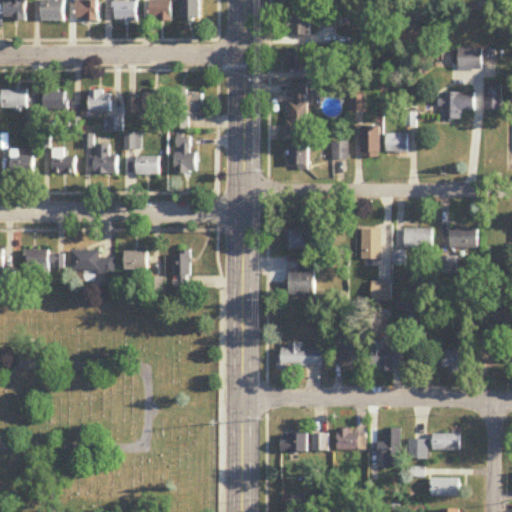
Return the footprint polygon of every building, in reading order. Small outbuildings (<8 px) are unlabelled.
[(5,1),(5,20),(27,20),(27,0),(11,0),(11,1),(5,1)] [(43,22),(65,22),(65,0),(43,0),(43,22)] [(173,0),(150,0),(150,21),(173,21),(173,0)] [(181,0),(182,20),(200,20),(200,0),(181,0)] [(77,20),(99,20),(99,1),(77,1),(77,20)] [(138,3),(115,3),(115,21),(138,21),(138,3)] [(318,13),(318,28),(336,28),(336,13),(318,13)] [(312,37),(312,15),(290,15),(290,37),(312,37)] [(308,49),(288,49),(288,73),(308,73),(308,49)] [(460,49),(460,70),(482,70),(482,49),(460,49)] [(289,85),(289,136),(309,136),(309,85),(289,85)] [(486,112),(504,112),(504,85),(486,85),(486,112)] [(3,110),(29,110),(29,91),(3,91),(3,110)] [(45,111),(68,111),(68,92),(45,92),(45,111)] [(112,113),(112,92),(90,92),(90,113),(112,113)] [(128,114),(167,114),(167,93),(145,93),(145,98),(128,98),(128,114)] [(462,121),(462,112),(475,112),(475,94),(443,94),(443,121),(462,121)] [(205,95),(175,95),(175,131),(191,131),(191,116),(205,116),(205,95)] [(381,129),(362,129),(362,160),(381,160),(381,129)] [(409,136),(387,136),(387,154),(409,154),(409,136)] [(195,139),(177,139),(177,174),(195,174),(195,139)] [(290,145),(290,168),(309,168),(309,145),(290,145)] [(348,160),(348,145),(336,145),(336,160),(348,160)] [(118,158),(111,158),(111,147),(96,147),(96,175),(118,175),(118,158)] [(77,175),(77,159),(66,159),(66,150),(54,150),(54,175),(77,175)] [(13,176),(34,176),(34,152),(13,152),(13,176)] [(161,176),(161,158),(137,158),(137,176),(161,176)] [(433,230),(406,230),(406,249),(433,249),(433,230)] [(451,250),(479,250),(479,230),(451,230),(451,250)] [(287,250),(314,250),(314,231),(287,231),(287,250)] [(363,231),(363,261),(383,261),(383,231),(363,231)] [(73,273),(115,273),(115,259),(103,259),(103,251),(73,251),(73,273)] [(27,252),(27,270),(65,270),(65,252),(27,252)] [(126,271),(150,271),(150,252),(126,252),(126,271)] [(192,291),(192,253),(175,253),(175,291),(192,291)] [(440,275),(458,275),(458,258),(440,258),(440,275)] [(290,272),(290,296),(317,296),(317,263),(299,263),(299,272),(290,272)] [(391,302),(391,284),(374,284),(374,302),(391,302)] [(511,305),(497,305),(497,326),(511,326),(511,305)] [(413,307),(413,329),(438,329),(438,307),(413,307)] [(279,352),(279,368),(323,368),(323,349),(305,349),(305,344),(289,344),(289,352),(279,352)] [(343,368),(364,368),(364,345),(343,345),(343,368)] [(402,350),(374,350),(374,371),(402,371),(402,350)] [(444,372),(471,372),(471,352),(444,352),(444,372)] [(353,430),(339,430),(339,451),(367,451),(367,434),(353,434),(353,430)] [(401,430),(382,430),(382,458),(384,458),(384,469),(401,469),(401,430)] [(308,454),(308,435),(282,435),(282,454),(308,454)] [(313,452),(329,452),(329,435),(313,435),(313,452)] [(462,452),(462,435),(435,435),(435,452),(462,452)] [(429,461),(429,441),(411,441),(411,461),(429,461)] [(462,480),(433,480),(433,498),(461,498),(462,480)] [(283,511),(305,511),(306,496),(283,496),(283,511)]
